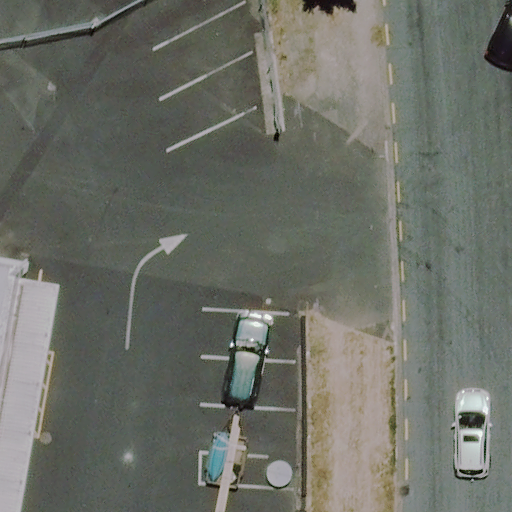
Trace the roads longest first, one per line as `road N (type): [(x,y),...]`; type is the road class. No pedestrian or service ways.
road 1 (residential): [(497,511),(504,379),(499,172),(479,0)]
road 2 (unknown): [(157,271),(108,0)]
